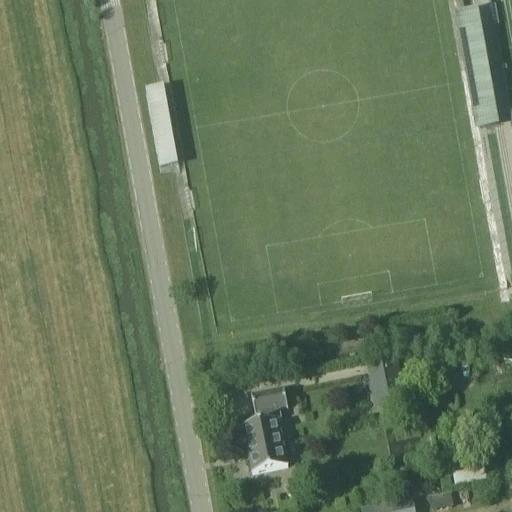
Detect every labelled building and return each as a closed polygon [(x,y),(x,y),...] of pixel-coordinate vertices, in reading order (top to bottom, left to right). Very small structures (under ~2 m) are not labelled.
[(479,18),(459,21),(479,132),(499,129),(479,18)] [(154,171),(182,167),(170,89),(142,93),(154,171)] [(407,405),(399,368),(368,374),(376,412),(407,405)] [(285,394),(252,400),(257,428),(243,430),(252,478),(287,471),(278,423),(281,423),(280,413),(288,412),(285,394)] [(451,477),(454,489),(485,483),(482,470),(451,477)] [(415,511),(413,503),(367,511),(415,511)]
